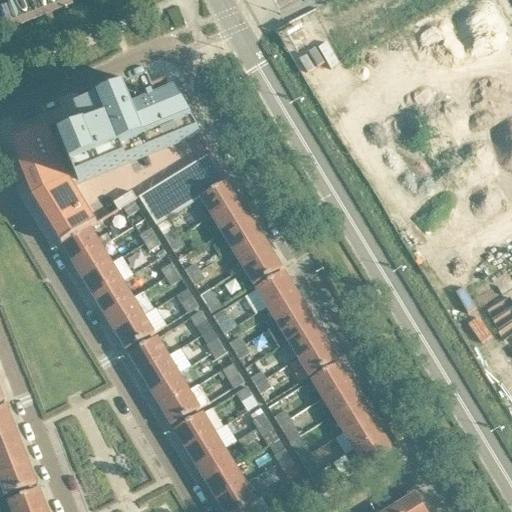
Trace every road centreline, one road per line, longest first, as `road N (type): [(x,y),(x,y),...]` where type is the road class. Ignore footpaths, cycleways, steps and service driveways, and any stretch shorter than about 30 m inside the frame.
road 1 (residential): [(427,463),(187,65),(173,54),(146,54),(0,108)]
road 2 (unclassified): [(511,482),(227,19)]
road 3 (residential): [(206,511),(10,201),(0,200)]
road 4 (residential): [(0,329),(69,511)]
